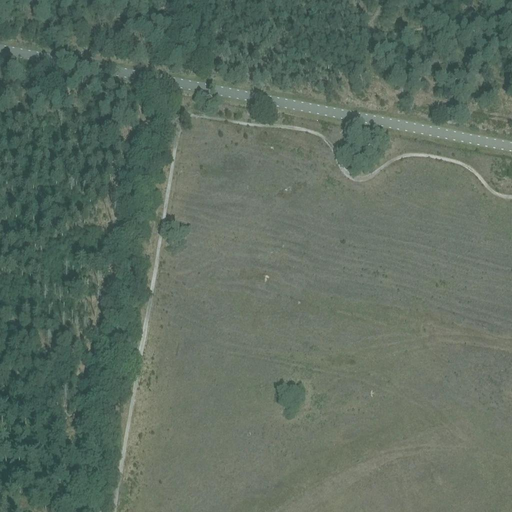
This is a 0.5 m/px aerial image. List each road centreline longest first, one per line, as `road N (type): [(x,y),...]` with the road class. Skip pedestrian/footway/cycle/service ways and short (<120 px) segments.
road 1 (tertiary): [(511,146),(0,49)]
road 2 (track): [(154,0),(146,87),(71,511)]
